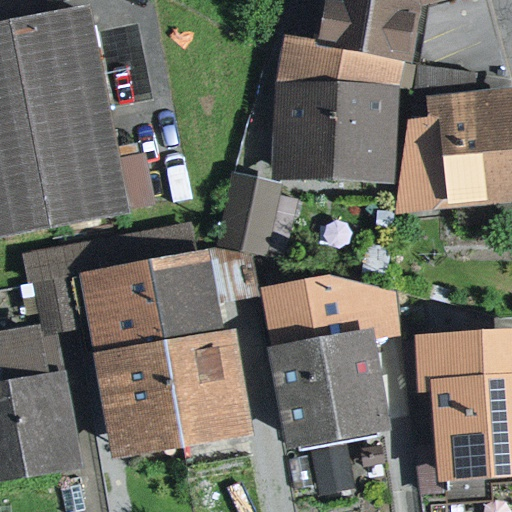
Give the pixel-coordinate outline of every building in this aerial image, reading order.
[(327,0),(320,45),(391,59),(403,62),(414,0),(327,0)] [(0,28),(0,233),(123,209),(84,12),(0,28)] [(297,41),(282,172),(331,173),(342,49),(297,41)] [(331,173),(381,174),(391,59),(342,49),(331,173)] [(417,66),(396,205),(511,193),(511,173),(504,93),(463,97),(464,72),(417,66)] [(234,185),(221,245),(262,255),(276,195),(234,185)] [(187,227),(30,257),(35,282),(192,253),(187,227)] [(250,258),(213,250),(149,263),(180,437),(227,429),(216,368),(234,365),(228,335),(211,339),(204,300),(256,291),(250,258)] [(103,360),(117,447),(180,437),(149,263),(103,272),(114,337),(102,340),(106,359),(103,360)] [(38,285),(46,330),(77,324),(69,279),(38,285)] [(267,291),(291,436),(381,420),(366,341),(339,346),(327,280),(267,291)] [(0,339),(0,470),(74,458),(60,381),(45,384),(36,334),(0,339)] [(442,487),(441,471),(511,466),(511,382),(504,383),(502,342),(404,349),(420,490),(442,487)] [(313,452),(319,482),(348,476),(343,446),(313,452)]
